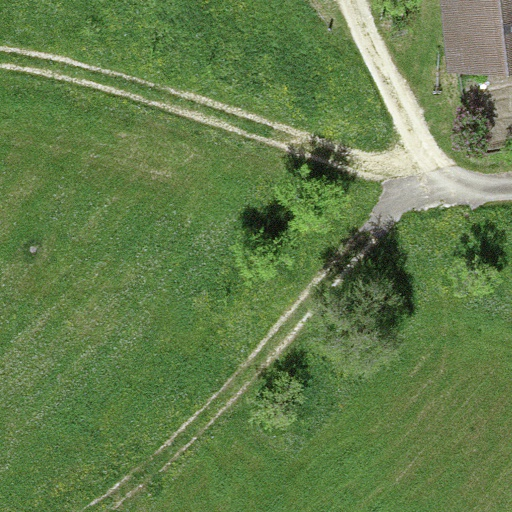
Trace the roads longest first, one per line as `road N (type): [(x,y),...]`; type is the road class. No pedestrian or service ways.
road 1 (track): [(118,511),(162,474),(424,180)]
road 2 (track): [(0,63),(424,180)]
road 3 (track): [(364,0),(423,136),(424,180)]
